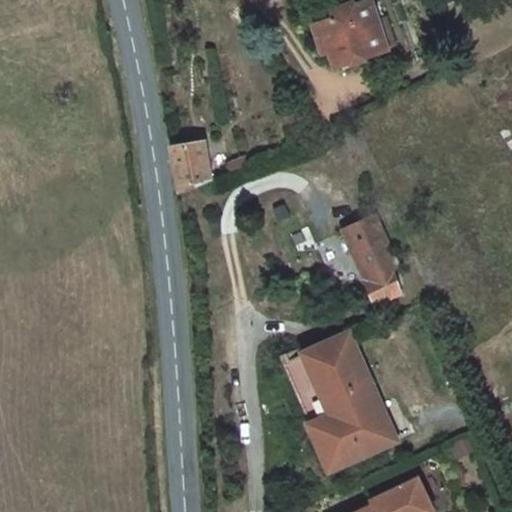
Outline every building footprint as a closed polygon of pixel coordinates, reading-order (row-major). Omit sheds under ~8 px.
[(347,46),(351,61),(390,50),(374,0),(350,8),(343,17),(317,24),(326,52),(333,50),(347,46)] [(347,46),(333,50),(338,65),(351,61),(347,46)] [(183,194),(214,180),(208,143),(176,148),(183,194)] [(378,214),(350,227),(372,276),(382,300),(406,290),(395,266),(400,264),(378,214)] [(396,440),(350,332),(282,362),(331,470),(396,440)] [(376,504),(378,509),(379,511),(436,511),(422,482),(376,504)]
